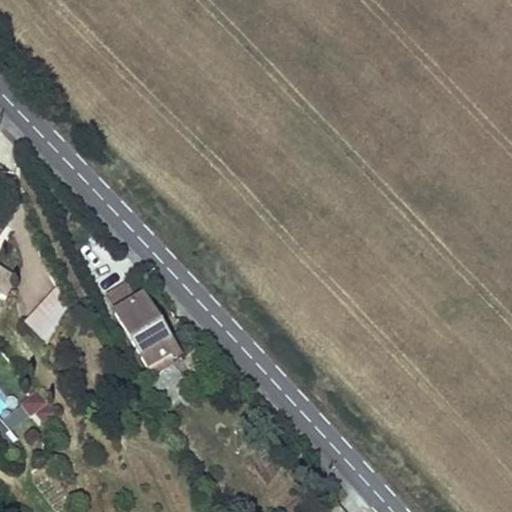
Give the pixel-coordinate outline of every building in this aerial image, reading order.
[(151,316),(133,284),(102,301),(136,361),(167,344),(151,316)] [(0,322),(7,314),(13,318),(26,303),(7,287),(3,285),(1,286),(0,286),(0,322)] [(61,348),(95,328),(80,302),(45,322),(61,348)] [(35,391),(20,407),(42,427),(56,411),(35,391)] [(0,422),(0,449),(4,454),(17,442),(0,422)]
